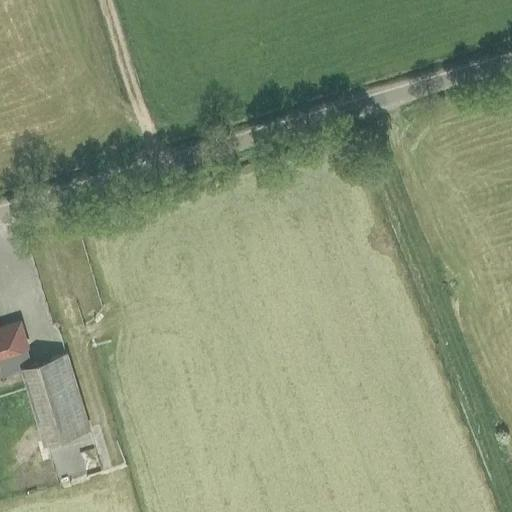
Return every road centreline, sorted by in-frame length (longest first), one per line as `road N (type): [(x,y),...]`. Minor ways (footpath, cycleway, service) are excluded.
road 1 (tertiary): [(511,61),(0,214)]
road 2 (track): [(158,167),(102,0)]
